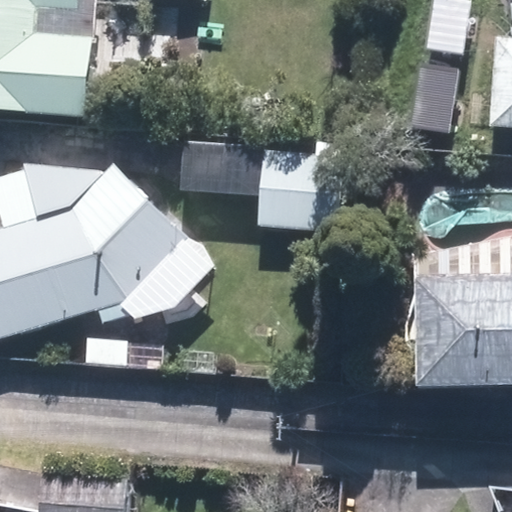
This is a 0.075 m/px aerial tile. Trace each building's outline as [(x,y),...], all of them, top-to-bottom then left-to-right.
[(79,0),(0,0),(0,106),(83,112),(89,39),(37,35),(39,7),(79,10),(79,0)] [(511,38),(504,38),(497,124),(511,125),(511,38)] [(272,154),(267,224),(331,229),(336,159),(272,154)] [(0,232),(0,339),(133,300),(191,237),(117,169),(81,208),(0,232)] [(511,274),(424,276),(426,387),(511,385),(511,274)] [(48,476),(46,511),(124,511),(126,480),(48,476)]
